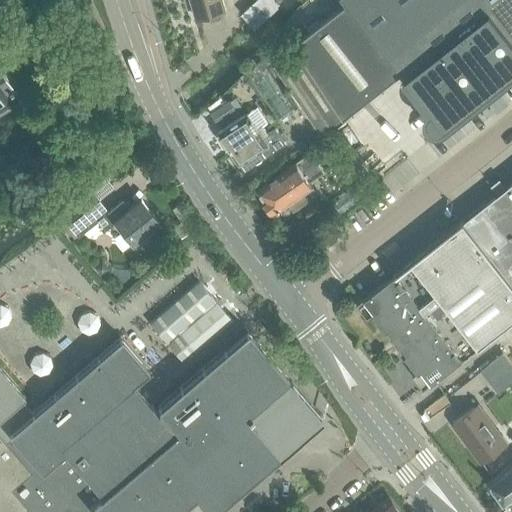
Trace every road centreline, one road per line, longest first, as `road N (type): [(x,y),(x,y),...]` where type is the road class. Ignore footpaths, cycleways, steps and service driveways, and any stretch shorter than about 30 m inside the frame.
road 1 (tertiary): [(288,301),(207,195),(160,115),(116,0)]
road 2 (unclassified): [(288,301),(511,123)]
road 3 (tertiary): [(396,437),(288,301)]
